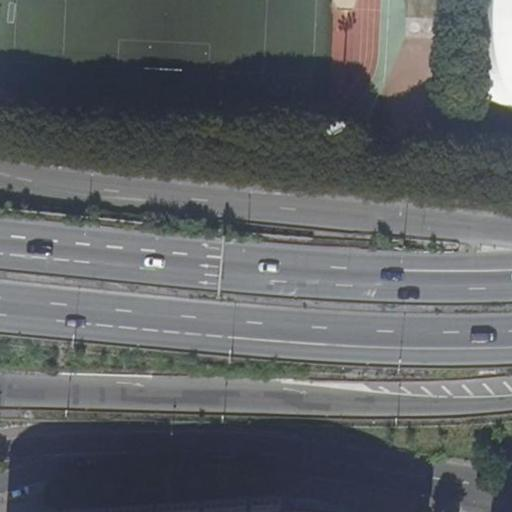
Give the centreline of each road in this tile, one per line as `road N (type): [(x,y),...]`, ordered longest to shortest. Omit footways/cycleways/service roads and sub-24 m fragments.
road 1 (trunk): [(511,233),(83,189),(0,172)]
road 2 (trunk): [(0,304),(397,343),(511,341)]
road 3 (trunk): [(511,282),(350,279),(0,244)]
road 4 (trunk): [(0,390),(371,409),(511,400)]
road 5 (secondary): [(500,488),(213,450),(66,455),(0,466)]
